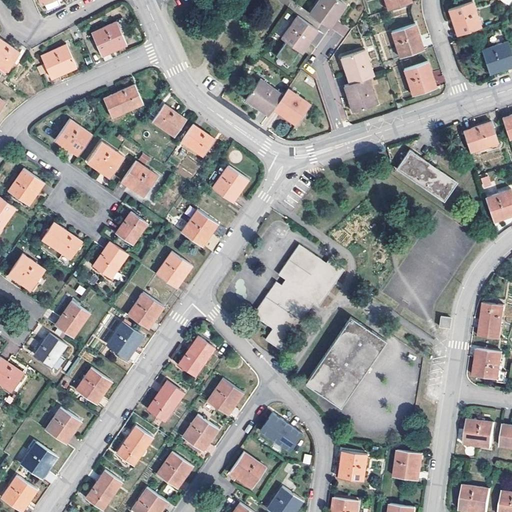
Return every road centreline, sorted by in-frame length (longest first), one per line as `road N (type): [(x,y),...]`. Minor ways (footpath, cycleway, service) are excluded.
road 1 (residential): [(47,511),(198,293)]
road 2 (residential): [(11,129),(58,95),(166,48)]
road 3 (residential): [(452,392),(471,286),(511,239)]
road 4 (residential): [(166,48),(197,100),(286,156)]
road 5 (residential): [(198,293),(286,156)]
road 6 (residential): [(315,511),(322,438),(274,380)]
road 7 (residential): [(77,179),(106,198),(107,210),(88,226),(58,206),(72,179)]
road 8 (residential): [(344,144),(465,104)]
road 9 (residential): [(344,144),(317,63),(338,35)]
road 10 (residential): [(435,511),(452,392)]
